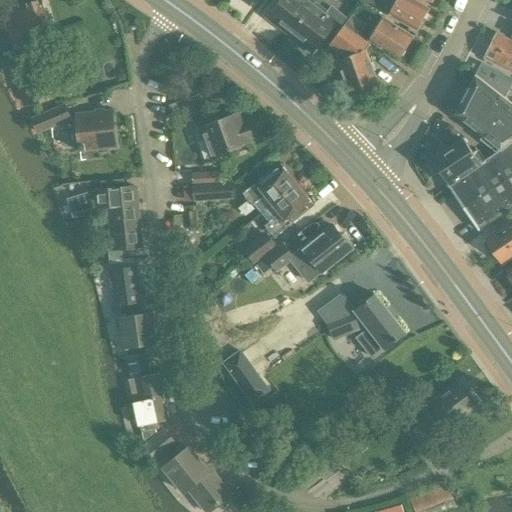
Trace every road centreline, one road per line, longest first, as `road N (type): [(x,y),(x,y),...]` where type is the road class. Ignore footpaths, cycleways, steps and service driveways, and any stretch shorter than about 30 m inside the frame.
road 1 (residential): [(174,8),(142,54),(140,82),(181,393),(216,458),(261,490),(321,506),(390,492),(511,439)]
road 2 (primary): [(363,168),(279,88),(174,8)]
road 3 (primary): [(511,362),(363,168)]
road 4 (residential): [(372,157),(415,107),(475,0)]
